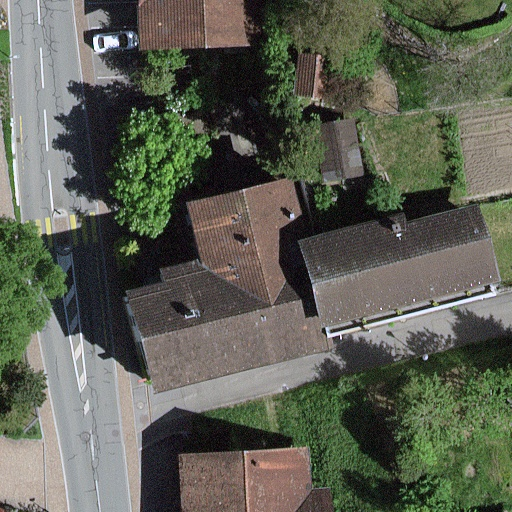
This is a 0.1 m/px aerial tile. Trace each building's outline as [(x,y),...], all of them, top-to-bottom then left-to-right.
[(139,0),(142,51),(257,47),(255,0),(139,0)] [(329,57),(292,53),(288,97),(340,102),(343,66),(328,64),(329,57)] [(192,96),(187,66),(156,71),(162,101),(192,96)] [(352,119),(310,127),(321,182),(362,174),(352,119)] [(171,204),(184,261),(143,270),(147,284),(126,291),(152,391),(315,351),(311,335),(489,293),(469,207),(398,224),(396,213),(292,237),(278,179),(171,204)] [(511,390),(502,402),(511,409),(511,390)] [(309,491),(306,446),(166,454),(168,511),(328,511),(327,490),(309,491)]
